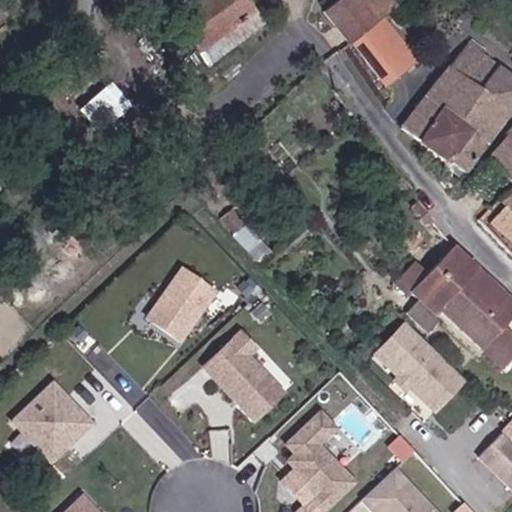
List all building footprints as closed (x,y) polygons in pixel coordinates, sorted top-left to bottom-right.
[(262,23),(244,0),(198,0),(172,19),(206,64),(262,23)] [(336,0),(323,11),(347,43),(350,42),(380,17),(396,5),(391,0),(354,0),(336,0)] [(380,17),(350,42),(384,85),(415,61),(380,17)] [(462,172),(511,109),(511,76),(466,43),(400,125),(462,172)] [(115,82),(84,109),(105,132),(135,105),(115,82)] [(508,135),(486,160),(511,183),(511,184),(496,198),(511,212),(511,123),(504,130),(508,135)] [(433,220),(417,198),(410,203),(427,224),(433,220)] [(511,336),(500,325),(511,313),(511,299),(452,244),(426,272),(408,290),(432,313),(437,308),(499,368),(511,354),(511,336)] [(405,293),(408,290),(426,272),(415,261),(394,282),(405,293)] [(215,290),(182,267),(147,315),(180,338),(215,290)] [(464,377),(404,322),(374,353),(398,375),(408,385),(434,409),(464,377)] [(258,346),(241,329),(204,364),(258,421),(287,393),(249,354),(258,346)] [(408,385),(398,375),(393,380),(404,390),(408,385)] [(11,419),(51,460),(92,421),(52,380),(11,419)] [(323,508),(354,477),(319,440),(336,424),(320,408),(285,442),(291,449),(284,455),(315,486),(308,492),(323,508)] [(511,415),(501,429),(511,439),(511,415)] [(511,442),(501,432),(479,455),(511,488),(511,442)] [(385,511),(441,511),(395,464),(362,496),(373,507),(377,503),(385,511)] [(63,511),(100,511),(83,493),(63,511)] [(453,511),(474,511),(463,502),(453,511)]
